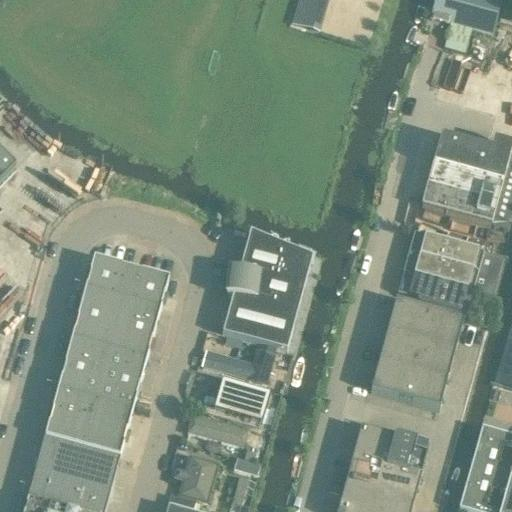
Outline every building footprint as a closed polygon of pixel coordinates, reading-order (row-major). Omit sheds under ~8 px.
[(302,0),(299,12),(318,17),(323,0),(302,0)] [(449,28),(443,52),(464,57),(470,34),(491,39),(500,5),(483,0),(437,0),(431,23),(449,28)] [(491,157),(440,143),(421,212),(490,231),(508,237),(511,220),(511,166),(509,165),(511,153),(511,152),(493,147),(491,157)] [(0,187),(15,172),(0,157),(0,187)] [(299,310),(312,262),(249,237),(239,276),(233,275),(231,291),(299,310)] [(492,302),(503,263),(414,238),(403,277),(472,296),(492,302)] [(160,315),(168,284),(93,263),(85,294),(122,305),(160,315)] [(464,323),(472,296),(403,277),(397,297),(420,304),(418,310),(464,323)] [(299,310),(231,291),(230,302),(232,301),(222,339),(286,357),(299,310)] [(109,355),(122,305),(85,294),(71,344),(109,355)] [(146,365),(160,315),(122,305),(109,355),(146,365)] [(378,363),(370,395),(440,413),(448,383),(465,324),(395,305),(378,363)] [(206,335),(196,374),(279,397),(289,358),(286,357),(222,339),(206,335)] [(94,407),(109,355),(71,344),(57,396),(94,407)] [(132,417),(146,365),(109,355),(94,407),(132,417)] [(82,453),(94,407),(57,396),(44,443),(82,453)] [(119,463),(132,417),(94,407),(82,453),(119,463)] [(192,417),(187,437),(244,452),(249,433),(192,417)] [(360,434),(338,511),(412,511),(428,452),(360,434)] [(511,511),(511,442),(481,434),(460,511),(511,511)] [(82,453),(44,443),(27,504),(54,511),(105,511),(119,463),(82,453)] [(244,464),(252,467),(256,454),(247,452),(244,464)] [(208,508),(220,467),(189,459),(177,499),(208,508)] [(236,463),(233,474),(257,482),(260,471),(236,463)] [(241,510),(248,485),(247,485),(239,483),(236,493),(235,498),(232,508),(240,510),(241,510)]
